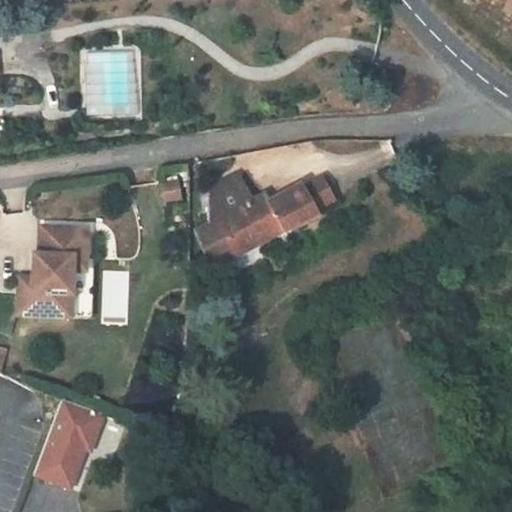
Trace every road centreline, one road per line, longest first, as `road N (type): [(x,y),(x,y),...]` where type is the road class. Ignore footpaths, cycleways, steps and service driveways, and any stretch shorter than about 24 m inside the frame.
road 1 (residential): [(0,171),(313,128),(471,121),(511,107)]
road 2 (secondary): [(404,0),(511,97)]
